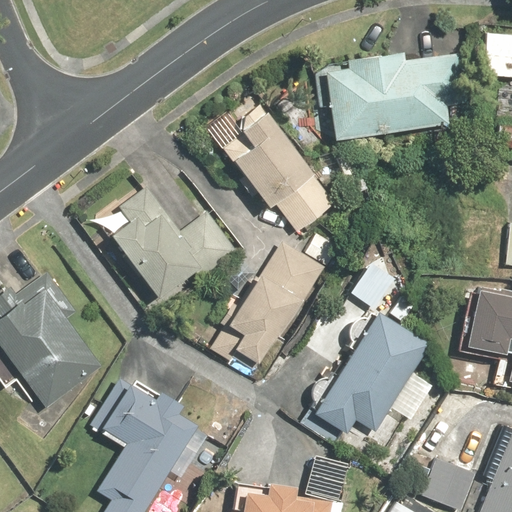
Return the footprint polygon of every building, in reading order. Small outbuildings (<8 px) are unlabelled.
[(511,34),(479,31),(475,74),(511,76),(511,34)] [(340,68),(309,72),(318,141),(444,126),(441,104),(459,102),(453,54),(399,60),(398,51),(339,58),(340,68)] [(329,202),(255,111),(213,145),(224,158),(219,162),(257,209),(264,203),(290,234),(329,202)] [(139,186),(92,221),(100,233),(97,235),(146,300),(186,270),(194,280),(232,251),(201,210),(174,231),(139,186)] [(511,222),(503,222),(499,265),(511,266),(511,222)] [(319,267),(275,241),(253,278),(247,274),(204,348),(226,361),(231,354),(252,366),(284,312),(291,315),(319,267)] [(0,359),(39,409),(96,365),(61,321),(73,311),(41,270),(10,294),(3,286),(0,288),(0,359)] [(511,383),(511,291),(466,283),(453,347),(495,355),(496,352),(503,354),(498,381),(511,383)] [(365,310),(298,423),(334,445),(349,420),(369,433),(422,343),(365,310)] [(123,384),(113,378),(85,425),(117,444),(89,491),(104,499),(96,511),(139,511),(192,425),(171,413),(174,407),(126,378),(123,384)] [(511,511),(511,426),(506,425),(472,511),(511,511)] [(472,475),(429,459),(416,496),(459,511),(472,475)] [(255,494),(233,491),(229,511),(327,511),(329,501),(283,495),(284,487),(256,483),(255,494)] [(414,511),(386,496),(376,511),(414,511)]
